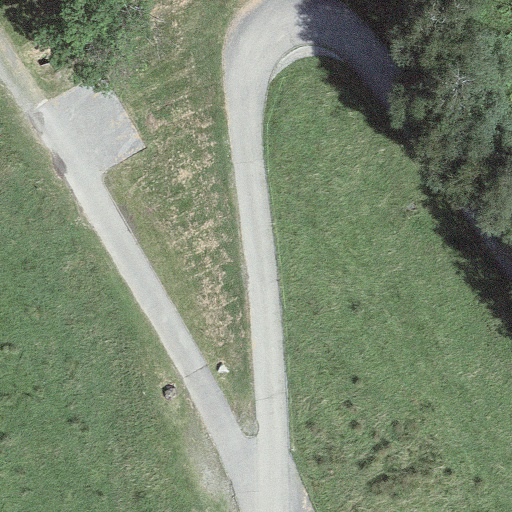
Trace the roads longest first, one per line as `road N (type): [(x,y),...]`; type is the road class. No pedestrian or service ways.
road 1 (unclassified): [(286,511),(284,347),(250,60),(252,30),(270,0)]
road 2 (unclassified): [(380,0),(511,177)]
